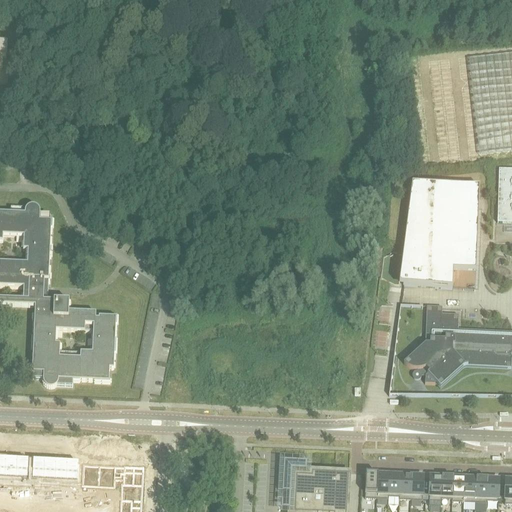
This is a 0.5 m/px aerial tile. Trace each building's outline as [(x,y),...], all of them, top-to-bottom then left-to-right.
[(0,84),(7,85),(9,63),(6,62),(8,45),(0,44),(0,84)] [(407,256),(403,287),(452,291),(452,289),(453,273),(475,274),(479,194),(479,188),(416,185),(407,256)] [(0,306),(35,308),(32,374),(44,375),(43,382),(43,384),(44,385),(44,386),(45,387),(46,388),(47,389),(49,389),(50,390),(51,390),(53,390),(54,389),(55,389),(56,388),(57,387),(58,386),(58,384),(59,383),(59,382),(109,384),(110,371),(114,371),(116,319),(99,319),(99,321),(96,321),(96,315),(69,313),(69,303),(48,302),(48,290),(51,223),(40,222),(40,215),(40,214),(40,212),(39,211),(39,210),(38,209),(36,208),(35,208),(34,207),(32,207),(31,208),(30,208),(29,209),(27,209),(27,211),(26,212),(25,213),(25,214),(25,216),(0,214),(0,306)] [(467,368),(511,370),(511,354),(511,333),(458,331),(458,317),(442,316),(442,309),(427,308),(425,341),(430,342),(430,345),(425,345),(403,365),(405,367),(406,368),(408,369),(410,370),(412,371),(414,371),(416,371),(417,371),(417,373),(416,373),(415,373),(414,374),(413,375),(413,376),(413,377),(413,378),(413,379),(414,380),(415,381),(416,381),(417,381),(418,381),(419,381),(420,380),(420,379),(421,379),(421,378),(425,378),(425,385),(437,386),(440,390),(462,370),(462,369),(463,369),(464,368),(465,368),(466,368),(467,368)] [(6,460),(5,481),(16,482),(17,461),(16,461),(6,460)] [(17,461),(16,482),(28,482),(29,461),(28,461),(27,461),(26,461),(17,461)] [(33,462),(32,480),(43,481),(44,481),(45,462),(44,462),(33,462)] [(43,481),(43,483),(55,484),(55,481),(56,463),(55,463),(45,462),(44,481),(43,481)] [(56,463),(55,481),(66,482),(67,464),(66,464),(56,463)] [(67,464),(66,482),(78,483),(79,464),(76,464),(67,464)] [(290,496),(289,500),(288,511),(347,511),(350,474),(306,473),(306,465),(284,464),(282,496),(290,496)] [(83,465),(82,487),(87,487),(87,490),(118,491),(117,511),(141,511),(142,505),(142,496),(143,490),(143,473),(139,473),(140,467),(124,467),(116,467),(116,466),(105,465),(105,466),(100,466),(100,465),(89,465),(89,466),(83,465)] [(365,500),(376,500),(377,475),(366,475),(365,500)] [(389,476),(377,475),(376,500),(388,501),(388,498),(389,476)] [(400,476),(389,476),(388,498),(399,499),(400,476)] [(411,502),(412,477),(400,476),(399,499),(399,501),(411,502)] [(412,477),(411,502),(422,502),(423,477),(412,477)] [(429,502),(429,507),(441,508),(441,501),(442,478),(430,478),(429,494),(429,502)] [(441,501),(452,501),(453,479),(442,478),(441,501)] [(464,479),(453,479),(452,501),(451,503),(463,504),(464,479)] [(476,480),(464,479),(463,504),(475,504),(476,480)] [(486,502),(487,480),(476,480),(475,504),(487,505),(487,503),(486,502)] [(499,481),(487,480),(486,502),(487,503),(498,503),(499,481)]
